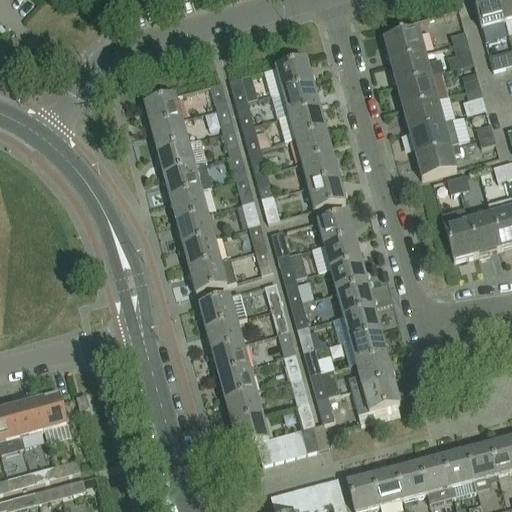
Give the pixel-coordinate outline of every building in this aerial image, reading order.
[(504,27),(496,0),(471,0),(480,33),(504,27)] [(511,24),(511,0),(496,0),(504,27),(511,24)] [(418,35),(383,44),(389,68),(424,59),(418,35)] [(452,51),(466,47),(463,37),(449,41),(452,51)] [(473,71),(466,47),(452,51),(455,61),(459,74),(473,71)] [(511,69),(511,59),(511,55),(501,58),(504,72),(511,69)] [(430,82),(459,74),(455,61),(427,69),(424,59),(389,68),(396,91),(430,82)] [(312,88),(306,65),(275,73),(281,97),(312,88)] [(437,105),(430,82),(396,91),(402,114),(437,105)] [(465,97),(479,94),(476,83),(462,87),(465,97)] [(246,107),(240,84),(228,87),(235,110),(246,107)] [(319,113),(312,88),(281,97),(274,99),(280,124),(319,113)] [(227,112),(221,89),(210,92),(216,115),(227,112)] [(485,117),(481,102),(479,94),(465,97),(467,106),(460,108),(464,123),(485,117)] [(181,125),(174,101),(143,110),(150,133),(181,125)] [(443,128),(437,105),(402,114),(408,138),(443,128)] [(253,132),(246,107),(235,110),(242,135),(253,132)] [(233,136),(227,112),(216,115),(222,139),(233,136)] [(325,137),(319,113),(280,124),(287,147),(294,145),(325,137)] [(187,149),(181,125),(150,133),(156,157),(187,149)] [(451,126),(443,128),(408,138),(415,161),(457,149),(451,126)] [(491,140),(488,130),(474,134),(477,144),(491,140)] [(259,155),(253,132),(242,135),(248,158),(259,155)] [(240,160),(233,136),(222,139),(229,163),(240,160)] [(331,160),(325,137),(294,145),(301,169),(331,160)] [(494,151),(491,140),(477,144),(480,155),(494,151)] [(194,172),(187,149),(156,157),(163,181),(194,172)] [(460,160),(457,149),(415,161),(421,184),(456,175),(452,162),(460,160)] [(266,178),(260,156),(259,155),(248,158),(254,182),(266,178)] [(246,184),(240,160),(229,163),(235,187),(246,184)] [(338,183),(331,160),(301,169),(307,192),(338,183)] [(511,168),(502,171),(506,186),(511,183),(511,168)] [(506,186),(502,171),(492,174),(495,188),(506,186)] [(200,196),(194,172),(163,181),(169,205),(200,196)] [(207,195),(223,191),(219,177),(203,181),(207,195)] [(272,202),(266,178),(254,182),(260,205),(272,202)] [(466,182),(456,184),(460,198),(470,196),(466,182)] [(344,208),(338,183),(307,192),(314,216),(344,208)] [(253,207),(246,184),(235,187),(242,210),(253,207)] [(460,198),(456,184),(446,187),(449,201),(460,198)] [(207,220),(200,196),(169,205),(176,228),(207,220)] [(279,226),(272,202),(260,205),(267,229),(279,226)] [(511,250),(511,208),(511,204),(488,210),(490,220),(500,254),(511,250)] [(259,231),(253,207),(242,210),(248,234),(259,231)] [(476,261),(467,226),(464,215),(440,221),(453,267),(476,261)] [(213,244),(207,220),(176,228),(182,252),(213,244)] [(354,243),(348,220),(317,228),(323,252),(354,243)] [(500,254),(490,220),(467,226),(476,261),(500,254)] [(266,255),(259,231),(248,234),(255,258),(266,255)] [(288,261),(282,238),(270,241),(277,264),(288,261)] [(361,267),(354,243),(323,252),(330,276),(361,267)] [(220,267),(213,244),(182,252),(189,276),(220,267)] [(272,278),(266,255),(255,258),(261,282),(272,278)] [(295,285),(288,261),(277,264),(284,288),(295,285)] [(226,291),(220,267),(189,276),(195,299),(226,291)] [(367,291),(361,267),(330,276),(336,299),(367,291)] [(226,274),(228,288),(252,285),(250,270),(226,274)] [(301,309),(295,285),(284,288),(290,313),(301,309)] [(276,291),(264,294),(270,317),(282,314),(276,291)] [(373,315),(367,291),(336,299),(343,323),(373,315)] [(236,326),(229,302),(198,311),(205,335),(236,326)] [(307,332),(301,309),(290,313),(297,335),(307,332)] [(288,337),(282,314),(270,317),(277,340),(288,337)] [(380,338),(373,315),(343,323),(349,346),(380,338)] [(242,350),(236,326),(205,335),(211,358),(242,350)] [(314,355),(307,332),(297,335),(303,358),(314,355)] [(295,361),(288,337),(277,340),(284,364),(295,361)] [(386,361),(380,338),(349,346),(355,369),(386,361)] [(249,374),(242,350),(211,358),(218,382),(249,374)] [(320,379),(314,355),(303,358),(310,382),(320,379)] [(301,385),(295,361),(284,364),(290,388),(301,385)] [(393,385),(386,361),(355,369),(359,382),(347,385),(350,397),(393,385)] [(255,397),(249,374),(218,382),(224,406),(255,397)] [(335,401),(329,377),(320,379),(310,382),(316,406),(327,403),(335,401)] [(308,408),(301,385),(290,388),(297,411),(308,408)] [(399,409),(393,385),(350,397),(357,421),(359,420),(396,410),(399,409)] [(262,421),(255,397),(224,406),(231,429),(262,421)] [(67,430),(59,400),(35,406),(43,437),(67,430)] [(75,403),(78,415),(88,413),(85,400),(75,403)] [(333,427),(327,403),(316,406),(323,430),(333,427)] [(43,437),(35,406),(11,413),(20,443),(43,437)] [(314,432),(308,408),(297,411),(303,435),(311,433),(314,432)] [(359,420),(357,421),(360,432),(399,421),(396,410),(359,420)] [(0,448),(20,443),(11,413),(0,415),(0,448)] [(268,445),(262,421),(231,429),(237,453),(255,448),(267,445),(268,445)] [(329,453),(326,441),(323,430),(314,432),(311,433),(317,456),(329,453)] [(311,433),(303,435),(300,436),(306,459),(317,456),(311,433)] [(306,459),(300,436),(289,439),(295,462),(306,459)] [(295,462),(289,439),(278,442),(284,465),(295,462)] [(278,442),(268,445),(267,445),(273,468),(284,465),(278,442)] [(511,477),(511,444),(488,450),(497,481),(511,477)] [(273,468),(267,445),(255,448),(262,471),(273,468)] [(497,481),(488,450),(465,457),(473,488),(497,481)] [(475,496),(473,488),(465,457),(442,463),(449,494),(452,503),(475,496)] [(449,494),(442,463),(418,469),(427,500),(449,494)] [(56,484),(79,477),(76,466),(52,472),(56,484)] [(427,500),(418,469),(394,476),(403,506),(427,500)] [(32,490),(56,484),(52,472),(29,479),(32,490)] [(381,511),(403,506),(394,476),(371,482),(379,511),(381,511)] [(32,490),(29,479),(6,485),(9,496),(32,490)] [(379,511),(371,482),(347,488),(353,511),(379,511)] [(337,484),(326,488),(332,511),(344,507),(337,484)] [(0,498),(9,496),(6,485),(0,486),(0,498)] [(61,504),(85,497),(82,485),(57,492),(61,504)] [(327,511),(332,511),(326,488),(315,491),(320,511),(327,511)] [(320,511),(315,491),(304,494),(308,511),(320,511)] [(38,510),(61,504),(57,492),(35,498),(38,510)] [(308,511),(304,494),(293,496),(296,511),(308,511)] [(296,511),(293,496),(282,499),(284,511),(296,511)] [(13,511),(30,511),(38,510),(35,498),(11,505),(13,511)] [(284,511),(282,499),(270,503),(272,511),(284,511)]
